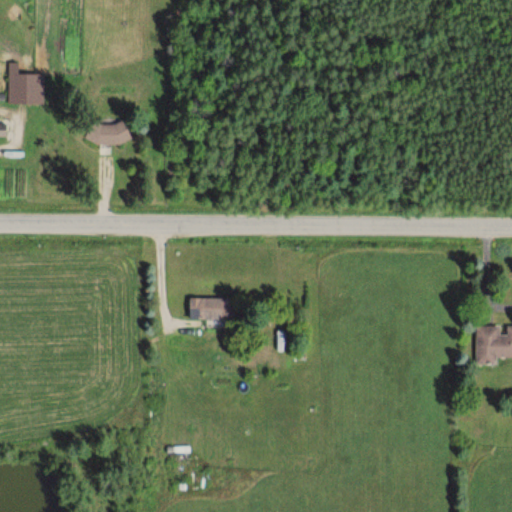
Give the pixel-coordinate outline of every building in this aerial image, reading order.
[(43,73),(17,73),(17,61),(7,61),(7,103),(43,103),(43,73)] [(131,129),(117,122),(114,129),(94,118),(85,134),(119,152),(131,129)] [(189,318),(234,318),(234,297),(189,297),(189,318)] [(297,324),(297,314),(286,314),(286,324),(297,324)] [(495,355),(511,355),(511,324),(506,324),(506,333),(499,332),(499,324),(476,324),(475,362),(495,362),(495,355)]
